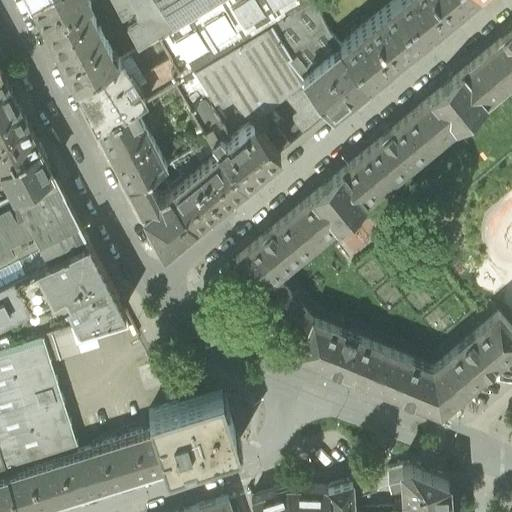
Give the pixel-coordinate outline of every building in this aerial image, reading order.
[(33,0),(44,21),(84,0),(33,0)] [(84,0),(44,21),(76,82),(117,56),(107,36),(100,25),(87,0),(84,0)] [(113,0),(123,17),(134,10),(139,19),(128,25),(139,44),(158,31),(173,23),(158,0),(113,0)] [(158,0),(173,23),(209,0),(158,0)] [(284,92),(305,75),(303,72),(340,41),(329,28),(317,6),(314,0),(209,0),(173,23),(158,31),(182,71),(194,64),(209,89),(220,106),(235,97),(253,118),(284,92)] [(368,76),(423,31),(397,0),(389,0),(340,41),(368,76)] [(397,0),(423,31),(460,0),(397,0)] [(234,252),(261,285),(279,270),(511,78),(511,21),(505,27),(444,77),(384,128),(324,178),(265,227),(234,252)] [(331,106),(368,76),(340,41),(303,72),(305,75),(331,106)] [(76,82),(96,122),(134,100),(145,93),(121,54),(117,56),(76,82)] [(13,92),(0,67),(0,130),(26,116),(13,92)] [(294,117),(303,129),(331,106),(305,75),(284,92),(297,108),(293,111),(294,117)] [(96,122),(128,183),(154,167),(165,160),(140,111),(134,100),(96,122)] [(26,116),(0,130),(0,162),(39,141),(29,122),(26,116)] [(253,118),(218,145),(245,178),(279,150),(265,133),(253,118)] [(279,150),(289,141),(276,125),(265,133),(279,150)] [(39,141),(0,162),(0,165),(13,187),(52,166),(48,159),(39,141)] [(170,185),(168,187),(196,219),(245,178),(218,145),(170,185)] [(0,193),(13,187),(0,165),(0,193)] [(52,166),(13,187),(0,193),(0,321),(65,287),(68,294),(108,274),(93,245),(52,166)] [(128,183),(157,239),(170,241),(196,219),(168,187),(170,185),(154,167),(128,183)] [(261,285),(303,335),(312,312),(279,270),(261,285)] [(122,300),(108,274),(68,294),(69,296),(66,298),(78,321),(122,308),(125,307),(122,300)] [(431,362),(312,312),(303,335),(296,351),(331,365),(403,395),(442,410),(491,366),(511,348),(511,322),(497,305),(431,362)] [(43,333),(51,360),(98,345),(96,336),(128,326),(122,308),(78,321),(43,333)] [(0,451),(6,473),(80,449),(51,360),(43,333),(0,346),(0,451)] [(178,369),(159,376),(166,397),(185,391),(178,369)] [(154,425),(167,464),(202,453),(239,441),(221,387),(149,410),(154,425)] [(167,464),(154,425),(80,449),(93,488),(133,475),(167,464)] [(80,449),(6,473),(18,511),(19,511),(55,501),(93,488),(80,449)] [(400,461),(402,511),(450,511),(451,488),(451,475),(411,458),(400,461)] [(0,511),(18,511),(6,473),(0,474),(0,511)] [(287,483),(253,494),(258,511),(355,511),(354,476),(328,482),(287,483)] [(169,511),(235,511),(234,506),(229,492),(169,511)]
